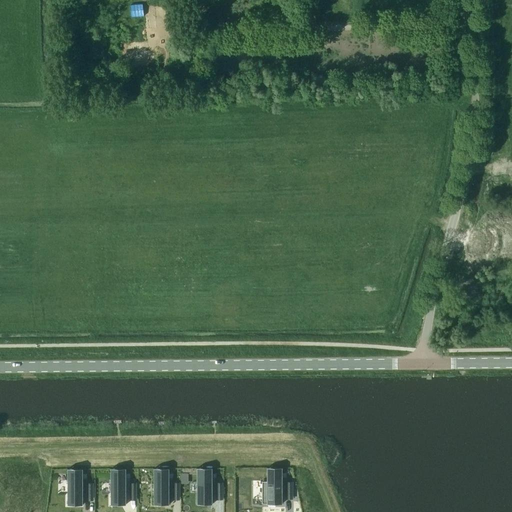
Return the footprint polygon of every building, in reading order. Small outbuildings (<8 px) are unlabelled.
[(262,481),(262,503),(282,503),(282,473),(281,473),(268,473),(267,473),(267,481),(262,481)] [(108,505),(124,505),(124,474),(108,474),(108,505)] [(152,504),(168,504),(168,474),(152,474),(152,504)] [(196,504),(212,504),(212,474),(196,474),(196,504)] [(63,505),(79,505),(79,475),(63,475),(63,505)]
